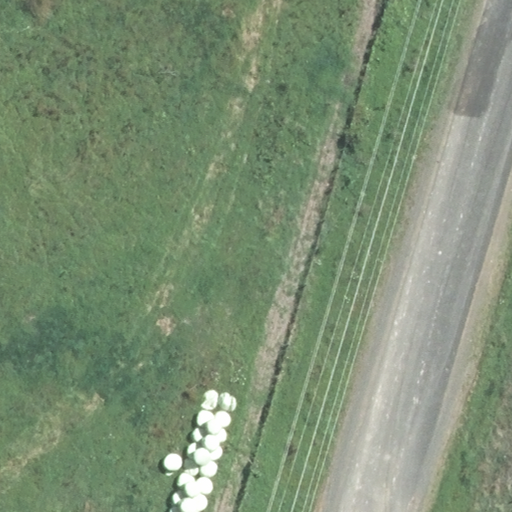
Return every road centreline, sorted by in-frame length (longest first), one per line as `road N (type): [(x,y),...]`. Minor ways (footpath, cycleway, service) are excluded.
road 1 (unclassified): [(375,511),(511,45)]
road 2 (tertiary): [(0,468),(190,511)]
